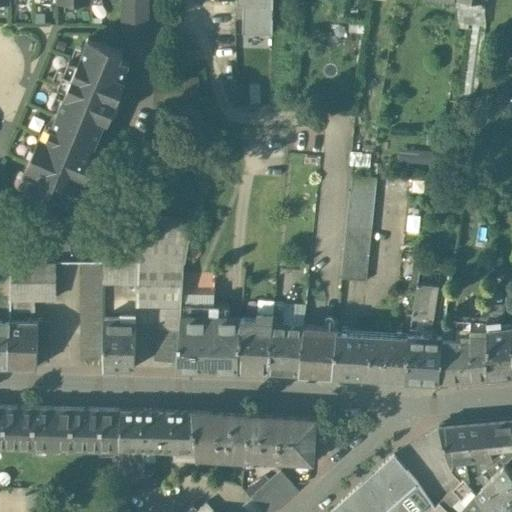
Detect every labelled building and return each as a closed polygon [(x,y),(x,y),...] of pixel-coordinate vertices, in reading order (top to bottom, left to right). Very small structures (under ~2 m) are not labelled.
[(147,0),(122,0),(122,34),(148,34),(147,0)] [(344,0),(333,0),(332,18),(343,19),(344,0)] [(486,2),(461,0),(458,0),(457,8),(458,23),(486,26),(485,11),(486,2)] [(233,4),(211,4),(211,25),(233,25),(233,4)] [(271,4),(237,5),(237,19),(243,19),(243,32),(270,32),(271,4)] [(486,26),(458,23),(448,102),(476,105),(486,26)] [(55,117),(98,135),(105,119),(108,120),(112,112),(114,113),(119,101),(117,100),(126,78),(122,77),(129,61),(120,57),(123,51),(88,37),(78,60),(69,57),(58,85),(66,89),(55,117)] [(198,77),(154,78),(155,104),(199,102),(198,77)] [(98,135),(55,117),(47,136),(40,133),(24,170),(31,173),(24,191),(45,199),(44,202),(67,212),(72,199),(77,201),(96,154),(92,152),(98,135)] [(351,148),(327,145),(323,175),(327,175),(326,188),(351,190),(352,174),(348,174),(349,163),(351,148)] [(421,150),(405,149),(405,162),(420,163),(421,150)] [(370,166),(349,163),(348,174),(352,174),(369,177),(370,166)] [(369,177),(352,174),(351,190),(342,278),(367,282),(378,177),(369,177)] [(326,188),(317,187),(312,239),(309,273),(309,275),(342,278),(351,190),(326,188)] [(150,194),(138,194),(138,215),(149,215),(150,194)] [(149,215),(138,215),(137,237),(189,237),(193,216),(149,215)] [(189,237),(137,237),(136,283),(136,305),(163,305),(161,327),(180,327),(181,305),(182,285),(183,273),(183,262),(185,262),(189,237)] [(312,239),(300,238),(297,272),(309,273),(312,239)] [(137,261),(104,260),(104,262),(104,282),(136,283),(137,261)] [(12,261),(0,261),(0,285),(0,311),(3,312),(3,319),(10,319),(10,297),(12,261)] [(56,296),(56,261),(12,261),(10,297),(56,296)] [(104,262),(81,262),(80,357),(104,357),(104,317),(104,282),(104,262)] [(342,278),(309,275),(305,304),(303,324),(323,326),(326,302),(339,304),(342,278)] [(439,286),(417,282),(409,332),(422,333),(432,321),(439,286)] [(213,286),(182,285),(181,305),(213,306),(213,286)] [(305,304),(274,301),(273,312),(272,319),(266,371),(298,373),(303,324),(305,304)] [(503,303),(488,302),(487,319),(487,322),(487,328),(487,376),(511,373),(511,324),(498,326),(498,320),(502,319),(503,303)] [(213,306),(181,305),(180,327),(179,328),(176,362),(176,368),(238,369),(238,349),(241,318),(229,318),(229,306),(213,306)] [(257,318),(241,318),(238,349),(238,369),(266,371),(272,319),(273,312),(257,311),(257,318)] [(136,321),(121,321),(121,317),(104,317),(104,357),(104,367),(135,367),(136,321)] [(3,319),(0,318),(0,365),(8,365),(10,319),(3,319)] [(37,320),(10,319),(8,365),(36,366),(37,343),(37,320)] [(49,321),(37,320),(37,343),(49,343),(49,321)] [(323,326),(303,324),(298,373),(332,375),(336,330),(337,327),(323,326)] [(161,327),(157,326),(154,360),(176,362),(179,328),(161,327)] [(470,340),(441,339),(439,381),(487,376),(487,328),(470,327),(470,340)] [(348,330),(336,330),(332,375),(347,375),(406,379),(409,333),(348,330)] [(422,333),(409,332),(409,333),(406,379),(439,381),(441,339),(442,334),(422,333)] [(53,407),(0,405),(0,446),(52,448),(53,407)] [(120,409),(53,407),(52,448),(119,449),(119,447),(120,409)] [(191,410),(120,409),(119,447),(142,448),(175,449),(175,458),(196,458),(191,410)] [(247,414),(191,410),(196,458),(196,459),(245,461),(245,456),(247,414)] [(314,418),(247,414),(245,456),(311,459),(314,418)] [(511,418),(439,425),(449,462),(465,460),(493,457),(506,448),(504,446),(511,444),(511,418)] [(142,448),(119,447),(119,449),(119,476),(144,474),(142,448)] [(419,483),(394,454),(328,511),(449,511),(439,502),(435,507),(418,483),(419,483)] [(511,511),(511,472),(511,471),(504,464),(500,458),(486,469),(493,475),(489,480),(481,472),(468,483),(476,492),(493,511),(511,511)] [(465,460),(449,462),(453,471),(461,480),(463,478),(467,482),(470,479),(465,460)] [(281,470),(251,497),(264,511),(267,511),(296,487),(281,470)] [(467,482),(463,478),(461,480),(452,489),(466,504),(476,492),(468,483),(467,482)] [(53,511),(47,488),(21,495),(25,511),(53,511)] [(493,511),(476,492),(466,504),(457,511),(493,511)] [(216,511),(206,501),(197,509),(193,503),(183,511),(216,511)]
